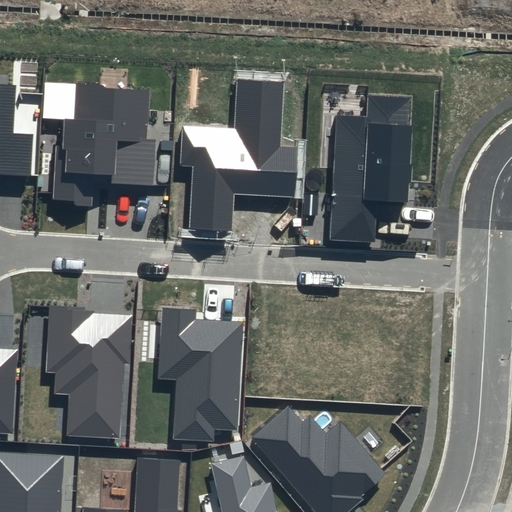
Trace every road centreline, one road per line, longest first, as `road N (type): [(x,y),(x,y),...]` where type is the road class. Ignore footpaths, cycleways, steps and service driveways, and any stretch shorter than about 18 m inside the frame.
road 1 (residential): [(486,277),(0,252)]
road 2 (residential): [(455,511),(475,441),(486,277)]
